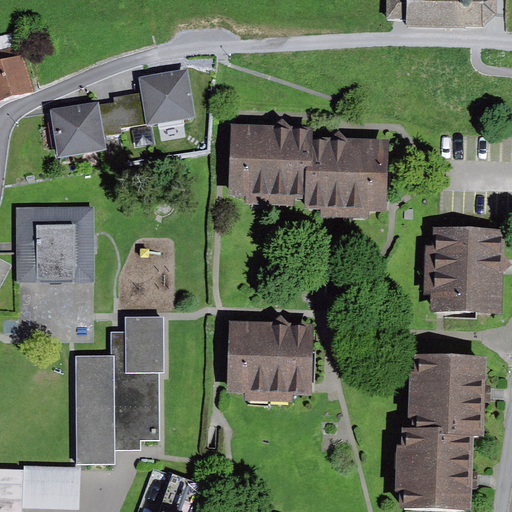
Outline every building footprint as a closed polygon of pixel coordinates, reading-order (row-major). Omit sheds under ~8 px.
[(385,0),(385,22),(406,22),(406,29),(465,30),(465,28),(484,28),(498,15),(497,0),(385,0)] [(0,37),(0,53),(18,48),(14,34),(0,37)] [(0,53),(0,103),(34,94),(21,47),(18,48),(0,53)] [(189,72),(139,79),(142,95),(146,127),(196,120),(189,72)] [(114,104),(98,106),(103,139),(122,136),(121,130),(146,127),(142,95),(113,99),(114,104)] [(98,104),(50,111),(57,159),(105,152),(103,139),(98,106),(98,104)] [(273,128),(232,126),(229,198),(246,198),(245,206),(294,208),(294,200),(307,200),(308,140),(308,129),(291,128),(282,120),(273,128)] [(332,140),(308,140),(307,200),(306,209),(322,209),(321,219),(371,220),(371,214),(388,215),(390,141),(346,140),(339,133),(332,140)] [(93,208),(16,209),(17,284),(94,283),(93,208)] [(414,210),(405,209),(405,220),(413,220),(414,210)] [(504,231),(434,229),(434,245),(423,245),(422,297),(431,297),(430,313),(501,315),(502,275),(511,267),(503,257),(504,231)] [(270,325),(231,323),(228,393),(247,394),(246,401),(292,403),(292,397),(312,397),(315,328),(292,327),(282,315),(270,325)] [(75,357),(76,465),(114,465),(114,452),(140,452),(140,442),(159,442),(159,373),(164,373),(164,319),(125,320),(125,332),(110,332),(110,356),(75,357)] [(413,432),(475,435),(484,436),(486,394),(488,359),(415,356),(414,373),(411,373),(408,418),(414,419),(413,432)] [(413,432),(406,432),(405,448),(396,447),(394,495),(401,495),(400,511),(429,511),(471,511),(473,481),(475,435),(413,432)] [(24,471),(0,470),(0,511),(22,511),(23,508),(79,510),(80,468),(25,466),(24,471)] [(172,477),(159,511),(191,511),(201,487),(172,477)]
